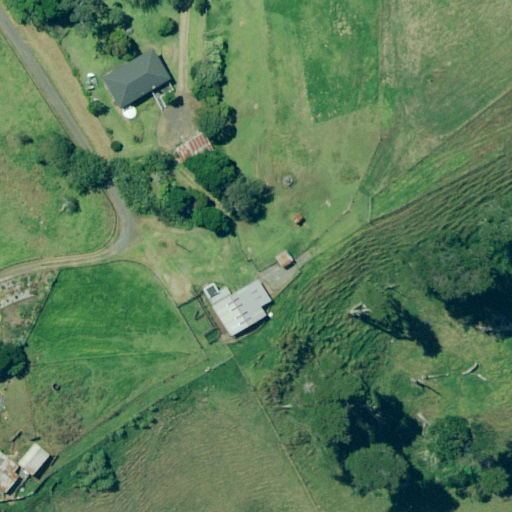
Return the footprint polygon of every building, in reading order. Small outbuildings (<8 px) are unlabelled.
[(103,80),(119,109),(123,107),(125,110),(124,111),(124,112),(124,113),(124,115),(125,116),(125,117),(126,118),(127,118),(128,119),(129,119),(130,120),(131,120),(133,119),(134,119),(135,119),(136,118),(136,117),(137,116),(137,115),(138,114),(138,112),(138,111),(137,110),(137,109),(136,108),(135,108),(134,107),(133,106),(132,106),(130,103),(151,91),(157,101),(174,91),(152,52),(103,80)] [(215,149),(207,133),(177,149),(184,165),(215,149)] [(284,252),(275,259),(283,269),(292,262),(284,252)] [(269,302),(257,281),(231,297),(227,289),(219,293),(215,285),(204,291),(230,337),(264,317),(259,308),(269,302)] [(272,364),(265,352),(248,362),(254,374),(272,364)] [(48,457),(35,445),(18,465),(31,476),(48,457)] [(19,468),(0,452),(0,489),(5,493),(15,481),(11,477),(19,468)]
